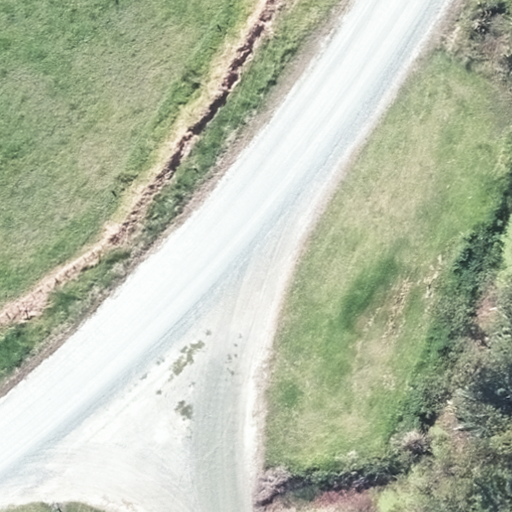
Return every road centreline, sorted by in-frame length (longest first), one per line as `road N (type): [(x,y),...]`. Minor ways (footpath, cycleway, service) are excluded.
road 1 (unclassified): [(145,449),(316,138),(371,0)]
road 2 (unclassified): [(0,507),(145,449)]
